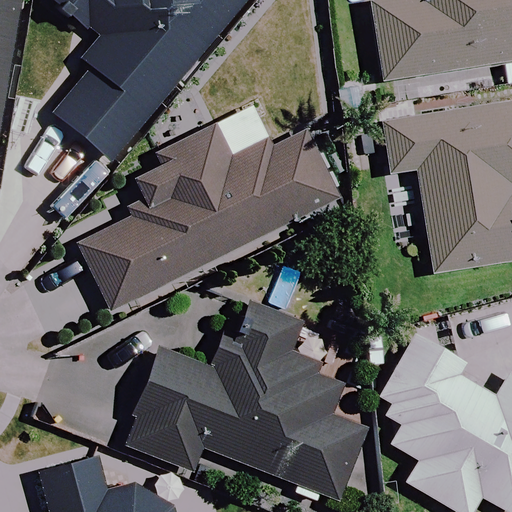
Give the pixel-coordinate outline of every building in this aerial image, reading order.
[(0,0),(0,76),(12,0),(0,0)] [(43,0),(93,42),(78,61),(88,69),(55,110),(55,139),(104,179),(252,1),(252,0),(43,0)] [(511,0),(398,0),(365,5),(377,85),(511,65),(511,0)] [(511,103),(375,125),(383,178),(411,174),(427,279),(511,265),(511,235),(505,190),(511,189),(511,103)] [(332,204),(308,153),(296,128),(223,163),(203,121),(144,148),(156,172),(115,191),(125,213),(69,240),(79,261),(103,312),(332,204)] [(224,305),(205,367),(152,351),(122,452),(191,473),(196,455),(283,481),(280,489),(335,506),(358,430),(323,419),(333,385),(310,377),(314,363),(284,354),(292,326),(224,305)] [(511,511),(511,378),(504,375),(489,401),(449,377),(457,363),(409,336),(367,409),(395,425),(383,446),(412,463),(398,485),(444,511),(468,511),(475,500),(496,511),(511,511)] [(161,511),(93,484),(85,457),(21,475),(31,511),(161,511)]
